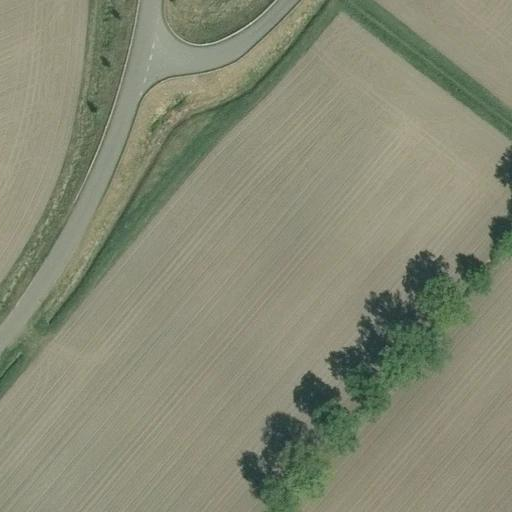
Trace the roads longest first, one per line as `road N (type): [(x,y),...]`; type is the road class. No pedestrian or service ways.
road 1 (unclassified): [(0,338),(66,259),(142,67)]
road 2 (unclassified): [(142,67),(225,60),(295,0)]
